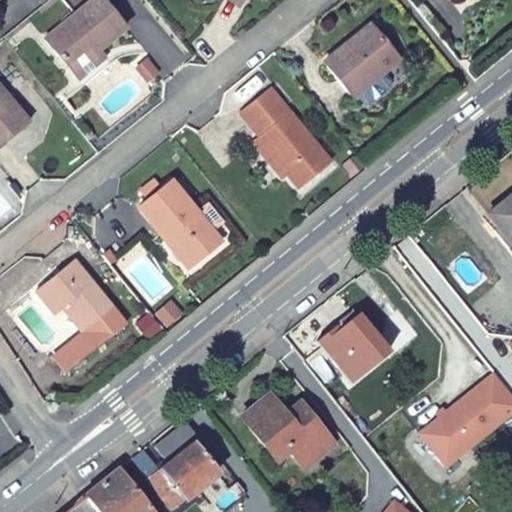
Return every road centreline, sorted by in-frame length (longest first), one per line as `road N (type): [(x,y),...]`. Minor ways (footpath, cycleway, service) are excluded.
road 1 (secondary): [(63,457),(511,93)]
road 2 (residential): [(0,247),(310,0)]
